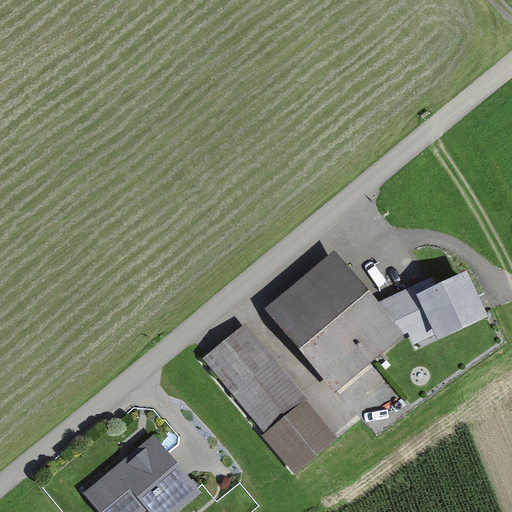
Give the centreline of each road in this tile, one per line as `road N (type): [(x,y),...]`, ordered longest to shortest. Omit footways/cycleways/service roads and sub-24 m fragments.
road 1 (residential): [(0,487),(511,65)]
road 2 (unknown): [(137,373),(225,475)]
